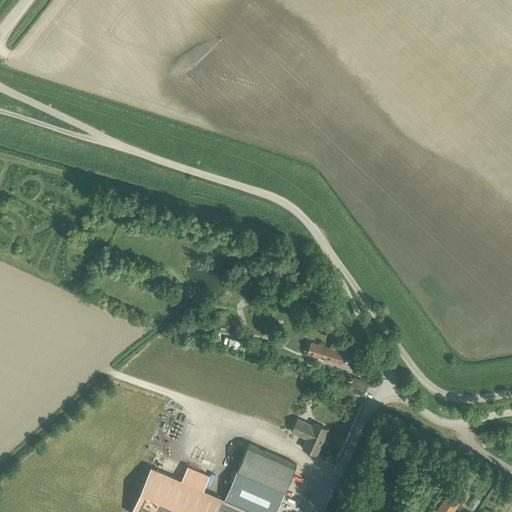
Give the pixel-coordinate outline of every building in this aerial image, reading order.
[(307,353),(340,363),(343,352),(346,353),(348,347),(341,345),(342,343),(330,339),(328,347),(310,342),(307,353)] [(348,389),(362,395),(367,383),(357,378),(353,376),(350,383),(348,389)] [(302,448),(316,454),(328,430),(311,422),(310,424),(297,418),(291,432),(306,438),(302,448)] [(247,446),(236,472),(283,493),(295,466),(247,446)] [(151,466),(130,511),(255,511),(224,498),(203,489),(210,474),(188,465),(182,479),(151,466)] [(236,472),(225,498),(256,511),(275,511),(283,493),(236,472)] [(437,510),(440,511),(450,511),(465,490),(455,483),(437,510)]
